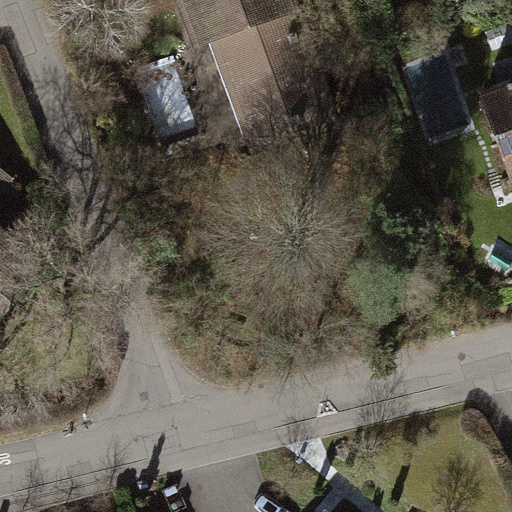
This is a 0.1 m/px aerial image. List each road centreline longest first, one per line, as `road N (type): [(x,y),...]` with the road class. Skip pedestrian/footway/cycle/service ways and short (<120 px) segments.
road 1 (residential): [(13,0),(169,440)]
road 2 (residential): [(169,440),(511,355)]
road 3 (residential): [(0,483),(169,440)]
